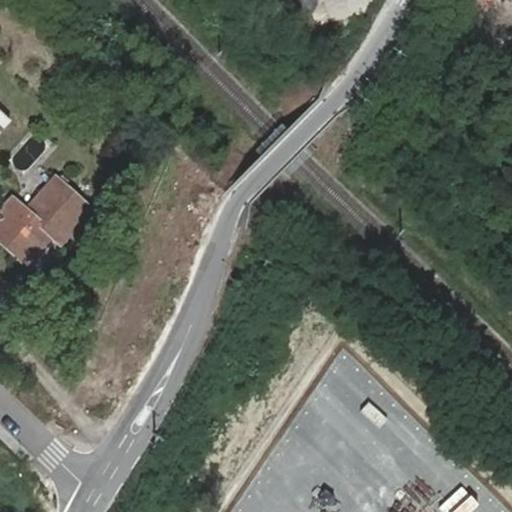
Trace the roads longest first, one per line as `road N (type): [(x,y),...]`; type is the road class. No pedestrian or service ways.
road 1 (unclassified): [(96,501),(116,365),(201,170)]
road 2 (unknown): [(201,170),(302,64)]
road 3 (residential): [(0,406),(96,501)]
